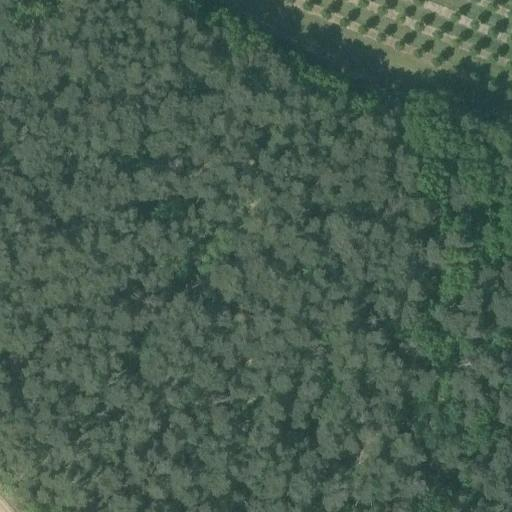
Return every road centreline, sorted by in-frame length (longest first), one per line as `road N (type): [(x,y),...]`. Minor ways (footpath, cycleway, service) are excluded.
road 1 (track): [(395,112),(426,150),(447,223),(442,511)]
road 2 (track): [(218,0),(395,112)]
road 3 (track): [(395,112),(511,143)]
